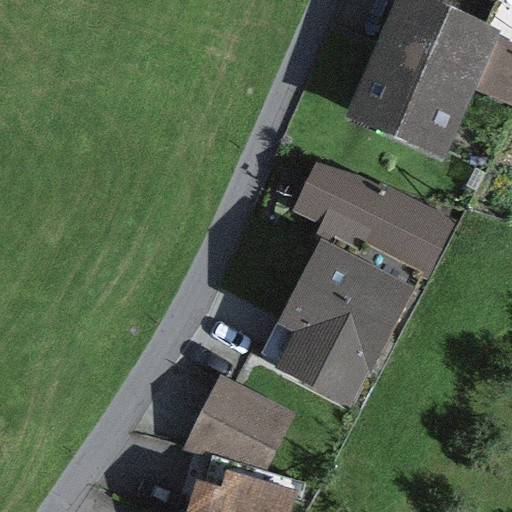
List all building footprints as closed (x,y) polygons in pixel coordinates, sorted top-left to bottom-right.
[(502,34),(426,0),(397,0),(345,122),(445,164),(476,93),(511,109),(511,44),(499,39),(502,34)] [(456,222),(320,161),(293,213),(319,227),(315,235),(320,238),(357,257),(364,245),(427,278),(456,222)] [(320,238),(274,330),(312,350),(296,382),(349,408),(365,379),(374,382),(421,288),(357,257),(320,238)] [(291,416),(221,378),(183,451),(262,483),(291,416)] [(195,484),(187,511),(291,511),(297,493),(262,483),(227,473),(222,489),(195,484)]
